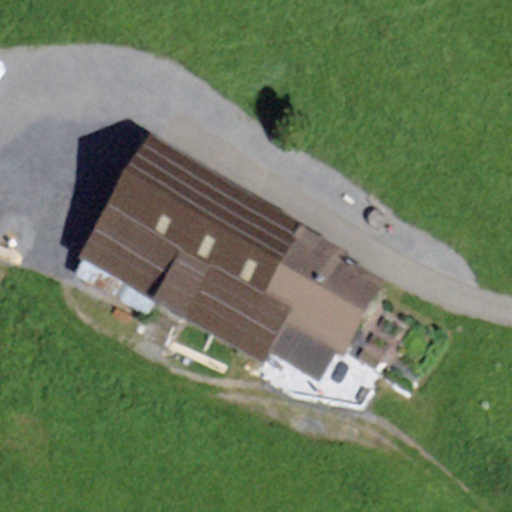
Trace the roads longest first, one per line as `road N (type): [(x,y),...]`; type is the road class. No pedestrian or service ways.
road 1 (residential): [(0,144),(76,134),(163,142),(434,289),(511,309)]
road 2 (track): [(82,348),(346,410),(489,511)]
